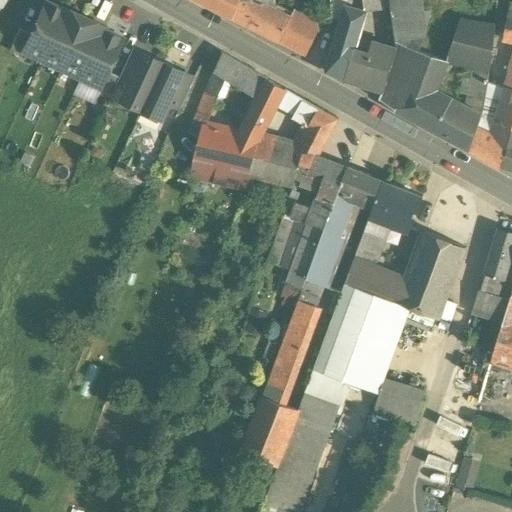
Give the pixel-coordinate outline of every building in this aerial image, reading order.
[(194,0),(232,19),(241,0),(194,0)] [(241,0),(232,19),(279,42),(291,18),(290,18),(276,11),(277,7),(273,0),(272,0),(241,0)] [(328,0),(331,20),(340,22),(344,8),(362,13),(363,9),(361,0),(328,0)] [(361,0),(363,9),(389,4),(388,0),(361,0)] [(423,0),(388,0),(389,4),(395,42),(417,50),(418,50),(430,13),(425,11),(423,0)] [(106,28),(65,9),(63,13),(44,4),(29,34),(22,51),(102,88),(109,73),(124,41),(104,32),(106,28)] [(511,5),(510,5),(503,40),(511,41),(511,5)] [(368,54),(353,50),(364,13),(362,13),(344,8),(340,22),(333,46),(326,73),(344,81),(345,80),(359,85),(368,54)] [(317,25),(292,12),(290,18),(291,18),(279,42),(306,56),(318,31),(317,25)] [(475,22),(460,20),(446,61),(447,61),(461,65),(462,59),(475,22)] [(495,24),(475,22),(462,59),(461,65),(473,68),(489,72),(495,24)] [(29,34),(19,29),(9,51),(19,56),(22,51),(29,34)] [(396,49),(371,42),(368,54),(359,85),(382,92),(394,54),(395,49),(396,49)] [(417,50),(395,42),(396,47),(396,49),(395,49),(394,54),(389,74),(386,81),(387,82),(380,99),(395,109),(417,50)] [(120,78),(119,80),(129,85),(144,55),(133,50),(120,78)] [(395,109),(395,111),(421,125),(432,96),(447,61),(446,61),(418,50),(417,50),(395,109)] [(253,71),(222,52),(213,73),(225,80),(243,91),(253,71)] [(163,64),(144,55),(129,85),(122,102),(142,111),(163,64)] [(163,64),(142,111),(161,120),(169,104),(183,74),(183,73),(163,64)] [(489,72),(473,68),(468,97),(473,98),(468,110),(471,111),(481,116),(489,72)] [(286,90),(253,71),(243,91),(257,99),(248,118),(244,134),(260,137),(276,108),(286,90)] [(120,78),(109,73),(102,88),(99,94),(109,99),(119,80),(120,78)] [(225,80),(213,73),(206,93),(218,98),(225,80)] [(183,74),(169,104),(180,109),(194,79),(183,74)] [(511,89),(504,88),(500,103),(511,105),(511,89)] [(302,99),(286,90),(276,108),(292,118),(302,99)] [(218,98),(206,93),(190,134),(200,138),(203,125),(206,125),(218,98)] [(468,110),(432,96),(421,125),(469,150),(474,130),(476,131),(481,116),(471,111),(468,110)] [(318,109),(302,99),(292,118),(309,127),(318,109)] [(511,122),(511,105),(500,103),(490,135),(476,131),(474,130),(469,150),(500,169),(500,167),(511,122)] [(309,127),(298,149),(304,153),(308,153),(317,157),(318,156),(319,152),(320,152),(337,120),(318,109),(309,127)] [(511,122),(500,167),(511,171),(511,122)] [(206,125),(203,125),(200,138),(194,164),(251,174),(260,138),(260,137),(244,134),(206,125)] [(272,141),(260,138),(251,174),(293,184),(295,181),(296,176),(304,153),(298,149),(297,149),(272,141)] [(308,153),(304,153),(296,176),(308,180),(317,157),(308,153)] [(347,167),(318,156),(317,157),(308,180),(306,185),(319,190),(313,207),(307,222),(324,229),(334,204),(333,204),(347,167)] [(383,181),(347,167),(333,204),(334,204),(324,229),(340,234),(353,198),(359,197),(360,198),(375,203),(383,181)] [(308,180),(296,176),(295,181),(306,185),(308,180)] [(423,197),(383,181),(375,203),(370,216),(380,219),(409,231),(423,197)] [(296,202),(288,199),(284,214),(291,216),(296,202)] [(296,202),(291,216),(284,214),(267,262),(290,270),(286,282),(303,288),(307,278),(314,258),(324,229),(307,222),(313,207),(296,202)] [(370,216),(354,260),(375,268),(389,231),(377,226),(380,219),(370,216)] [(324,229),(314,258),(307,278),(326,285),(343,236),(340,234),(324,229)] [(375,268),(354,260),(345,282),(394,302),(439,319),(465,247),(424,232),(406,280),(375,268)] [(511,236),(499,233),(480,291),(497,297),(511,250),(511,236)] [(303,288),(286,282),(282,295),(298,301),(299,300),(303,288)] [(394,302),(345,282),(313,370),(348,383),(363,388),(394,302)] [(480,291),(478,291),(472,310),(493,317),(503,320),(509,300),(497,297),(480,291)] [(511,292),(509,300),(503,320),(511,322),(511,292)] [(316,307),(299,300),(298,301),(288,328),(279,353),(296,360),(316,307)] [(493,317),(484,348),(494,351),(503,320),(493,317)] [(511,322),(503,320),(494,351),(491,361),(511,367),(511,322)] [(288,328),(276,324),(263,359),(275,363),(279,353),(288,328)] [(279,403),(296,360),(279,353),(275,363),(263,396),(279,403)] [(313,370),(298,410),(277,467),(277,468),(260,511),(299,511),(348,383),(313,370)] [(425,391),(384,379),(374,413),(414,426),(425,391)] [(279,403),(263,396),(241,453),(277,467),(298,410),(279,403)] [(429,456),(427,465),(452,470),(454,461),(429,456)] [(482,465),(465,459),(456,487),(473,492),(482,465)]
